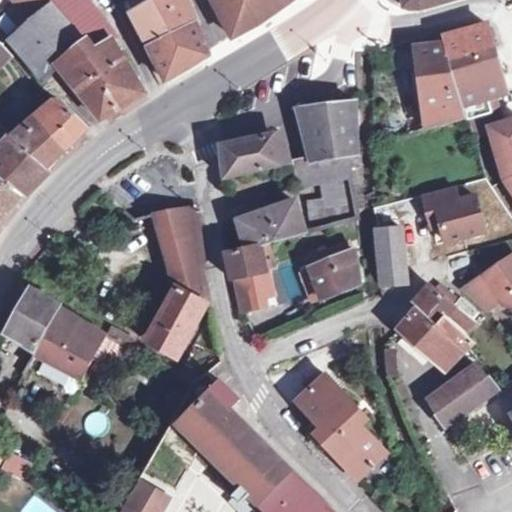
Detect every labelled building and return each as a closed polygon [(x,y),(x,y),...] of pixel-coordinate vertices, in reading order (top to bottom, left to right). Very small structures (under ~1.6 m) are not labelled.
[(17,0),(33,20),(54,1),(53,0),(17,0)] [(87,0),(53,0),(54,1),(96,55),(114,41),(117,39),(87,0)] [(153,0),(152,1),(172,37),(198,23),(187,0),(153,0)] [(260,23),(291,0),(220,0),(222,2),(217,5),(234,37),(260,23)] [(451,0),(404,0),(404,6),(406,8),(415,9),(423,8),(432,6),(451,0)] [(54,1),(33,20),(11,38),(46,80),(61,67),(103,121),(123,109),(121,106),(145,89),(114,41),(96,55),(54,1)] [(150,48),(172,37),(152,1),(150,2),(130,13),(150,48)] [(172,37),(150,48),(168,82),(211,56),(198,23),(172,37)] [(494,96),(508,92),(490,25),(443,35),(445,43),(469,117),(470,120),(498,111),(494,96)] [(0,41),(0,67),(12,56),(3,45),(0,41)] [(469,117),(445,43),(417,46),(419,63),(427,128),(469,117)] [(316,159),(348,154),(359,152),(357,102),(301,107),(315,157),(316,159)] [(52,105),(36,118),(70,149),(91,129),(68,105),(60,113),(52,105)] [(372,143),(402,135),(399,107),(373,111),(372,143)] [(498,111),(470,120),(475,138),(492,134),(491,128),(502,124),(498,111)] [(70,149),(36,118),(16,136),(52,168),(70,149)] [(0,176),(25,194),(52,168),(16,136),(1,123),(0,123),(0,176)] [(511,130),(510,132),(507,123),(502,124),(491,128),(492,134),(505,180),(511,189),(511,130)] [(278,147),(275,138),(275,135),(223,146),(227,179),(291,164),(290,162),(286,145),(284,145),(278,147)] [(278,147),(284,145),(281,137),(275,138),(278,147)] [(352,174),(348,154),(316,159),(299,162),(304,182),(322,179),(352,174)] [(361,219),(352,174),(322,179),(330,227),(361,219)] [(0,176),(0,219),(4,222),(25,194),(0,176)] [(455,184),(424,192),(429,210),(438,207),(442,223),(446,239),(486,229),(477,194),(459,198),(455,184)] [(240,220),(248,249),(262,245),(272,243),(305,233),(296,201),(240,220)] [(199,207),(156,214),(177,288),(148,341),(179,359),(208,304),(212,307),(205,269),(206,258),(199,207)] [(438,207),(429,210),(433,225),(442,223),(438,207)] [(398,226),(375,229),(377,242),(378,254),(381,287),(404,284),(398,229),(398,226)] [(349,242),(320,255),(323,263),(312,268),(323,300),(362,284),(355,250),(353,251),(349,242)] [(272,243),(262,245),(248,249),(228,254),(234,279),(237,278),(259,273),(268,271),(270,271),(278,269),(273,244),(272,243)] [(309,260),(312,268),(323,263),(320,255),(309,260)] [(511,257),(462,292),(486,311),(500,302),(503,305),(511,307),(511,257)] [(288,298),(306,293),(297,262),(280,267),(288,298)] [(312,268),(302,272),(314,304),(323,300),(312,268)] [(268,271),(259,273),(263,296),(275,294),(270,271),(268,271)] [(263,296),(259,273),(237,278),(243,310),(265,306),(263,296)] [(38,351),(62,306),(33,290),(9,333),(38,351)] [(444,318),(462,332),(477,314),(460,299),(453,308),(433,291),(418,308),(438,325),(444,318)] [(62,306),(38,351),(36,353),(82,376),(106,334),(62,306)] [(438,325),(418,308),(402,327),(438,359),(453,344),(463,355),(469,348),(475,342),(462,332),(444,318),(438,325)] [(257,333),(270,364),(311,348),(298,317),(257,333)] [(396,348),(384,349),(387,378),(399,377),(396,348)] [(446,431),(498,394),(478,367),(430,402),(446,431)] [(297,402),(322,429),(335,443),(329,449),(358,480),(387,453),(362,426),(349,412),(356,406),(327,375),(297,402)] [(240,400),(222,382),(179,424),(266,511),(333,511),(231,409),(240,400)] [(349,412),(362,426),(369,420),(356,406),(349,412)] [(316,434),(329,449),(335,443),(322,429),(316,434)] [(6,453),(0,465),(0,468),(24,481),(33,466),(6,453)] [(56,511),(34,495),(21,511),(22,511),(56,511)]
